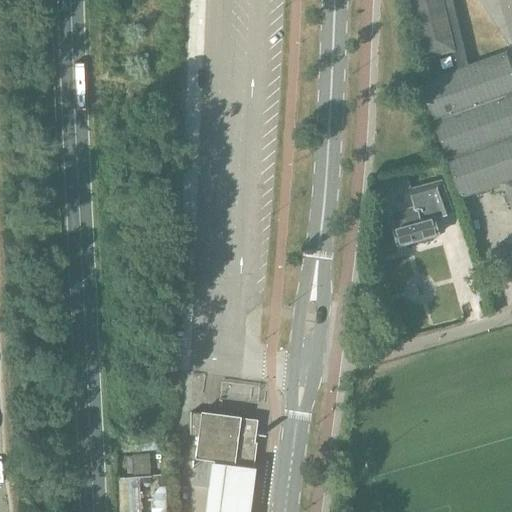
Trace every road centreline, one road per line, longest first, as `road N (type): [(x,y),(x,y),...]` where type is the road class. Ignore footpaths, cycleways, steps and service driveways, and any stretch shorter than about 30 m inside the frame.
road 1 (secondary): [(305,365),(327,173),(334,0)]
road 2 (unclassified): [(305,365),(511,317)]
road 3 (secondary): [(284,511),(305,365)]
